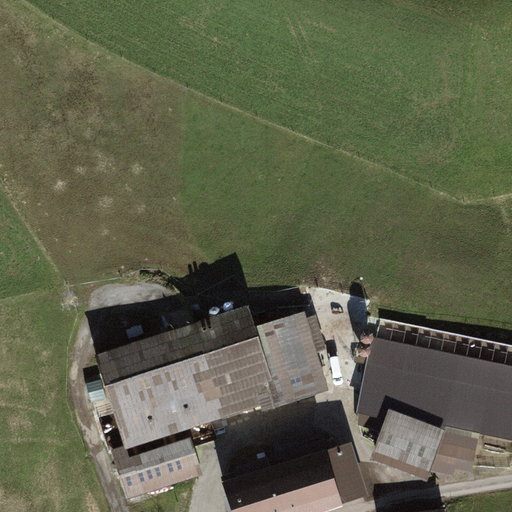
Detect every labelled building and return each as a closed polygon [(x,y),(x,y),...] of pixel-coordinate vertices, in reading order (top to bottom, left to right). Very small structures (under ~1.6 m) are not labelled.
[(250,305),(97,356),(125,447),(126,451),(330,391),(306,311),(258,327),(250,305)] [(354,425),(383,434),(373,462),(430,482),(431,473),(453,478),(456,472),(471,476),(480,436),(511,442),(511,367),(371,338),(354,425)] [(310,431),(268,444),(276,467),(335,449),(330,439),(321,433),(316,435),(310,431)] [(126,451),(125,447),(112,451),(129,500),(204,477),(190,439),(129,459),(126,451)] [(241,477),(223,483),(233,511),(330,511),(345,508),(344,505),(370,496),(352,443),(335,449),(276,467),(272,468),(269,458),(238,467),(241,477)]
